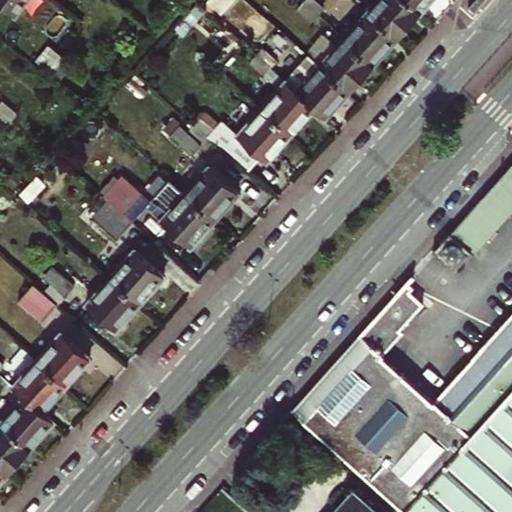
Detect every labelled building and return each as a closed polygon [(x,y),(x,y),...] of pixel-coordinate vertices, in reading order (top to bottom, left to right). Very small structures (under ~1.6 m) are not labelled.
[(0,0),(0,2),(14,14),(24,0),(0,0)] [(314,14),(320,8),(310,0),(305,0),(303,4),(314,14)] [(396,38),(419,12),(404,0),(375,0),(365,11),(396,38)] [(404,0),(419,12),(429,0),(404,0)] [(296,11),(308,22),(314,14),(303,4),(296,11)] [(372,64),(396,38),(365,11),(342,37),(372,64)] [(319,63),(349,90),(372,64),(342,37),(319,63)] [(36,60),(43,66),(53,53),(46,47),(36,60)] [(269,65),(273,60),(262,49),(256,55),(269,65)] [(43,66),(49,71),(60,58),(53,53),(43,66)] [(249,62),(262,73),(269,65),(256,55),(249,62)] [(325,116),(349,90),(319,63),(295,89),(314,106),(325,116)] [(261,106),(291,133),(314,106),(295,89),(284,79),(261,106)] [(0,113),(9,121),(14,114),(1,103),(0,104),(0,113)] [(261,156),(266,160),(291,133),(261,106),(236,134),(238,135),(227,147),(250,168),(261,156)] [(0,122),(4,126),(9,121),(0,113),(0,122)] [(207,135),(212,129),(200,118),(194,124),(207,135)] [(236,134),(221,120),(212,129),(207,135),(227,147),(238,135),(236,134)] [(170,135),(191,153),(207,135),(194,124),(187,132),(179,125),(170,135)] [(511,162),(479,199),(506,223),(511,215),(511,162)] [(185,192),(214,218),(238,192),(208,166),(185,192)] [(132,220),(152,197),(131,178),(118,194),(116,192),(109,201),(132,220)] [(190,245),(214,218),(185,192),(161,219),(190,245)] [(474,253),(477,255),(506,223),(479,199),(435,249),(459,269),(474,253)] [(92,219),(115,239),(132,220),(109,201),(92,219)] [(109,277),(138,303),(164,275),(134,249),(109,277)] [(45,291),(58,302),(74,285),(53,266),(43,277),(51,284),(45,291)] [(115,328),(138,303),(109,277),(86,302),(115,328)] [(414,299),(418,294),(409,286),(413,281),(410,277),(401,287),(414,299)] [(21,302),(42,321),(58,302),(45,291),(37,284),(30,292),(21,302)] [(511,511),(511,313),(435,399),(383,354),(404,331),(402,328),(426,301),(418,294),(414,299),(401,287),(294,407),(407,507),(412,511),(511,511)] [(66,384),(88,358),(59,332),(37,358),(66,384)] [(41,412),(66,384),(37,358),(12,386),(22,394),(41,412)] [(0,419),(0,421),(29,447),(52,421),(41,412),(22,394),(0,419)] [(0,468),(5,473),(29,447),(0,421),(0,468)] [(381,511),(356,489),(335,511),(381,511)]
